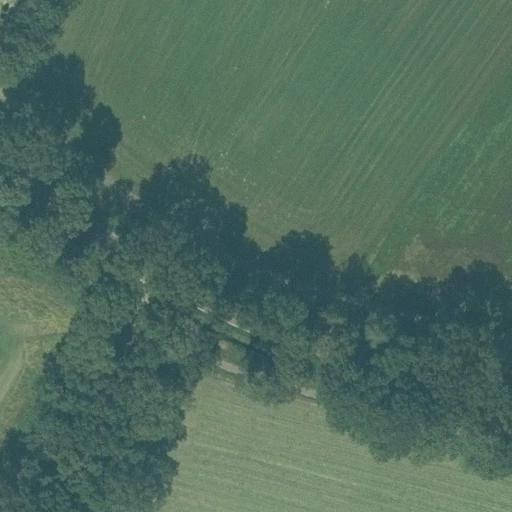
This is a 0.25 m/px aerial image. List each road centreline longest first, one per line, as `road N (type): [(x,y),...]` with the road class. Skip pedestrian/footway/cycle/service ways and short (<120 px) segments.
road 1 (secondary): [(511,399),(368,367),(224,310),(86,230),(0,153)]
road 2 (track): [(123,251),(4,511)]
